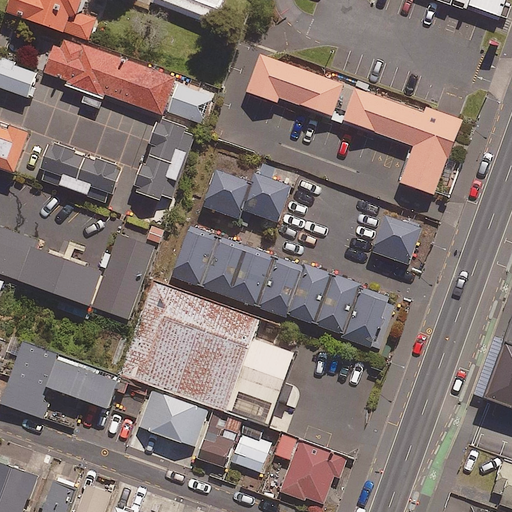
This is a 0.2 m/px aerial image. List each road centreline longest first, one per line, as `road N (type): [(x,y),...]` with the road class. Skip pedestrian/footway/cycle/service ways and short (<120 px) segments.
road 1 (residential): [(258,511),(0,419)]
road 2 (trunk): [(392,511),(477,275)]
